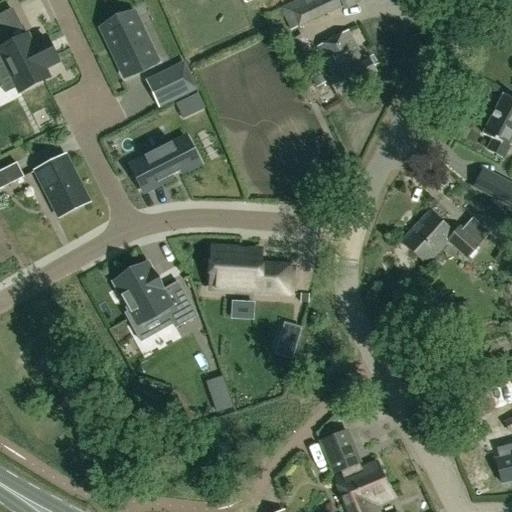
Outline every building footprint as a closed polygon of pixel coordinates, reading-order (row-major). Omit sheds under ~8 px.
[(343,11),(367,0),(295,0),(279,8),(290,30),(297,26),(298,27),(341,7),(343,11)] [(128,15),(101,28),(125,78),(157,62),(140,27),(135,30),(128,15)] [(0,25),(0,54),(17,87),(19,92),(48,78),(43,69),(57,62),(54,56),(48,44),(45,38),(31,45),(27,36),(25,36),(10,44),(0,25)] [(364,61),(347,30),(317,47),(333,78),(328,80),(335,94),(376,72),(369,59),(364,61)] [(183,65),(147,82),(159,106),(194,88),(183,65)] [(511,98),(503,94),(482,134),(492,139),(487,150),(503,158),(509,147),(508,146),(511,137),(511,98)] [(145,160),(130,168),(142,191),(172,176),(179,172),(198,163),(186,139),(173,146),(171,142),(143,156),(145,160)] [(65,156),(35,171),(58,218),(89,202),(65,156)] [(0,171),(0,188),(24,177),(17,163),(0,171)] [(511,188),(498,181),(490,197),(511,208),(511,188)] [(454,233),(429,211),(400,242),(426,265),(448,241),(467,258),(479,244),(459,226),(454,233)] [(261,252),(213,249),(211,289),(290,293),(292,268),(260,266),(261,252)] [(147,264),(113,283),(129,311),(125,314),(131,325),(136,322),(137,326),(165,310),(173,325),(175,327),(195,316),(177,283),(162,291),(147,264)] [(284,323),(281,332),(298,336),(300,328),(284,323)] [(222,378),(206,383),(216,412),(231,407),(222,378)] [(358,469),(355,463),(358,462),(345,431),(319,442),(332,473),(340,470),(342,476),(358,469)] [(501,483),(511,480),(511,455),(495,460),(501,483)] [(374,504),(375,504),(391,497),(375,461),(358,469),(342,476),(341,476),(345,485),(355,481),(362,499),(370,496),(374,504)] [(378,511),(375,504),(374,504),(370,496),(362,499),(355,481),(345,485),(341,476),(334,479),(347,511),(378,511)]
